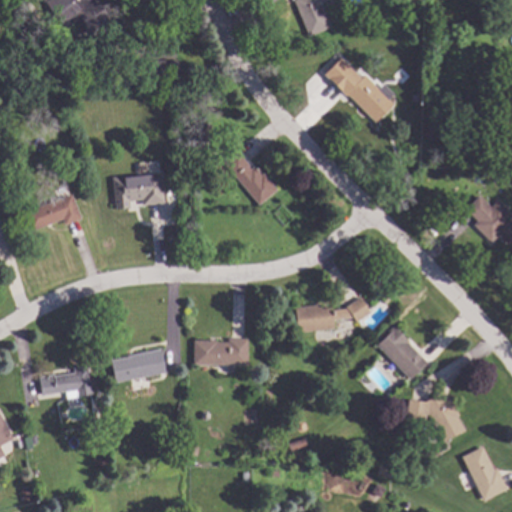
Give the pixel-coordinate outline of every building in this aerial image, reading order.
[(102,0),(106,4),(103,7),(108,28),(84,36),(78,17),(64,28),(42,2),(44,0),(102,0)] [(318,0),(329,27),(306,36),(292,0),(318,0)] [(176,81),(144,81),(144,59),(176,59),(176,81)] [(355,82),(362,75),(376,89),(381,84),(392,94),(387,99),(391,104),(373,122),(345,95),(344,96),(331,82),(343,70),(355,82)] [(418,94),(417,102),(410,101),(411,94),(418,94)] [(127,143),(127,148),(125,152),(119,153),(115,150),(115,145),(117,141),(123,140),(127,143)] [(248,165),(246,166),(249,169),(252,167),(259,175),(261,173),(275,189),(257,205),(222,163),(236,151),(248,165)] [(162,203),(140,205),(139,200),(126,201),(127,207),(113,209),(110,177),(159,172),(162,203)] [(216,186),(211,190),(206,184),(212,180),(216,186)] [(79,219),(63,225),(60,219),(28,232),(21,212),(70,194),(79,219)] [(489,206),(495,200),(511,216),(511,218),(509,221),(511,223),(511,237),(505,244),(496,235),(489,242),(471,224),(474,220),(463,209),(477,195),(489,206)] [(368,312),(354,322),(350,317),(330,320),(331,328),(295,332),(292,307),(316,305),(316,307),(329,305),(330,310),(345,309),(343,306),(357,297),(368,312)] [(406,341),(405,342),(425,362),(407,379),(374,345),(387,333),(385,331),(391,325),(406,341)] [(245,365),(191,364),(191,340),(214,341),(214,342),(226,342),(226,338),(245,339),(245,365)] [(163,372),(113,382),(108,360),(127,356),(127,355),(159,349),(163,372)] [(88,394),(64,398),(63,391),(39,395),(37,377),(72,372),(71,366),(84,364),(88,394)] [(444,397),(446,396),(457,415),(455,416),(462,430),(441,442),(426,415),(424,415),(423,419),(403,416),(405,399),(422,401),(440,391),(444,397)] [(299,402),(291,409),(286,403),(294,396),(299,402)] [(204,410),(208,413),(206,419),(201,420),(198,416),(199,411),(204,410)] [(0,417),(11,438),(0,443),(0,449),(3,455),(0,456),(0,417)] [(35,442),(26,443),(25,435),(34,434),(35,442)] [(305,445),(288,450),(286,442),(302,437),(305,445)] [(491,470),(494,468),(504,488),(481,500),(459,457),(479,447),(491,470)] [(392,471),(389,478),(374,473),(377,466),(392,471)] [(383,488),(378,497),(369,492),(374,483),(383,488)] [(31,499),(22,502),(18,489),(27,487),(31,499)]
